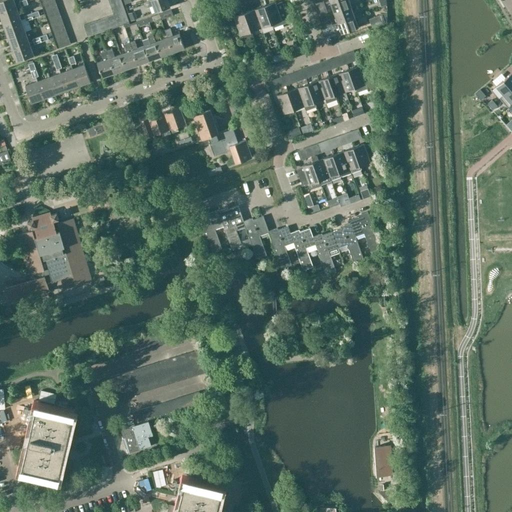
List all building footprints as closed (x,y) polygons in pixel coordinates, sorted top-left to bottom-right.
[(0,0),(0,13),(17,8),(14,0),(0,0)] [(57,4),(55,0),(49,0),(43,2),(45,8),(57,4)] [(170,6),(167,0),(151,0),(145,3),(146,8),(153,6),(155,12),(170,6)] [(348,0),(335,0),(330,2),(334,12),(351,6),(348,0)] [(229,2),(222,4),(225,13),(232,11),(229,2)] [(266,6),(272,23),(273,28),(290,22),(283,2),(277,4),(276,2),(266,6)] [(124,9),(122,3),(110,7),(113,13),(124,9)] [(59,10),(57,4),(45,8),(47,14),(59,10)] [(266,6),(255,9),(262,27),(272,23),(266,6)] [(351,6),(334,12),(337,23),(354,17),(351,6)] [(17,8),(0,13),(0,15),(3,26),(21,19),(17,8)] [(113,14),(115,19),(127,15),(124,9),(113,13),(113,14)] [(251,30),(262,27),(255,9),(245,13),(251,30)] [(61,15),(59,10),(47,14),(49,20),(61,15)] [(171,10),(159,14),(160,19),(172,15),(171,10)] [(254,36),(251,30),(245,13),(235,17),(243,40),(254,36)] [(113,14),(107,16),(111,28),(117,25),(115,19),(113,14)] [(159,14),(148,18),(149,23),(160,19),(159,14)] [(369,19),(371,26),(384,21),(382,14),(369,19)] [(63,21),(61,15),(49,20),(51,25),(63,21)] [(127,15),(115,19),(117,25),(129,21),(127,15)] [(105,30),(111,28),(107,16),(101,18),(105,30)] [(337,23),(331,25),(332,25),(333,29),(339,27),(341,33),(358,27),(354,17),(337,23)] [(101,18),(95,20),(99,32),(105,30),(101,18)] [(137,27),(149,23),(148,18),(136,22),(137,27)] [(3,26),(8,37),(26,31),(21,19),(3,26)] [(95,20),(90,23),(94,34),(99,32),(95,20)] [(65,27),(63,21),(51,25),(53,31),(65,27)] [(88,36),(94,34),(90,23),(84,25),(88,36)] [(67,33),(65,27),(53,31),(55,37),(67,33)] [(165,29),(167,37),(173,52),(185,48),(180,33),(173,35),(170,27),(165,29)] [(26,31),(8,37),(12,49),(30,43),(26,31)] [(158,32),(153,33),(161,56),(173,52),(167,37),(161,39),(158,32)] [(69,38),(67,33),(55,37),(57,42),(69,38)] [(149,60),(161,56),(153,33),(147,35),(150,43),(144,45),(149,60)] [(71,44),(69,38),(57,42),(59,48),(71,44)] [(135,40),(130,42),(138,64),(149,60),(144,45),(138,48),(135,40)] [(126,69),(138,64),(130,42),(124,44),(127,51),(121,54),(126,69)] [(34,55),(30,43),(12,49),(16,61),(34,55)] [(112,48),(106,50),(114,73),(126,69),(121,54),(114,56),(112,48)] [(102,77),(114,73),(106,50),(101,52),(103,60),(97,62),(102,77)] [(84,64),(72,68),(78,86),(90,82),(84,64)] [(359,66),(348,70),(354,87),(356,93),(367,89),(359,66)] [(72,68),(60,73),(67,90),(78,86),(72,68)] [(344,91),(354,87),(348,70),(338,74),(344,91)] [(511,71),(495,86),(496,87),(496,86),(503,94),(500,98),(511,87),(511,72),(511,71)] [(60,73),(49,77),(55,95),(67,90),(60,73)] [(334,94),(344,91),(338,74),(328,77),(334,94)] [(49,77),(37,81),(43,99),(55,95),(49,77)] [(336,100),(334,94),(328,77),(318,81),(324,98),(326,103),(336,100)] [(31,103),(43,99),(37,81),(25,85),(31,103)] [(318,81),(308,84),(314,101),(324,98),(318,81)] [(298,88),(304,105),(306,111),(316,107),(314,101),(308,84),(298,88)] [(511,87),(500,98),(507,107),(511,102),(511,87)] [(298,88),(288,92),(294,109),(304,105),(298,88)] [(284,112),(294,109),(288,92),(278,95),(284,112)] [(180,106),(166,110),(172,127),(186,123),(180,106)] [(192,115),(196,124),(213,118),(210,109),(192,115)] [(166,110),(153,115),(159,132),(172,127),(166,110)] [(146,137),(159,132),(153,115),(140,120),(146,137)] [(342,116),(332,119),(334,124),(344,121),(342,116)] [(218,132),(213,118),(196,124),(201,139),(207,137),(207,136),(218,132)] [(207,137),(210,146),(236,137),(232,127),(218,132),(207,136),(207,137)] [(293,129),(286,131),(288,139),(295,136),(293,129)] [(228,145),(237,141),(236,137),(210,146),(214,155),(230,150),(228,145)] [(228,145),(230,150),(231,154),(248,147),(245,138),(237,141),(228,145)] [(364,144),(353,148),(359,165),(370,161),(364,144)] [(248,147),(231,154),(235,163),(252,156),(248,147)] [(353,148),(343,152),(349,168),(351,173),(361,169),(359,165),(353,148)] [(343,152),(333,155),(339,172),(340,177),(351,173),(349,168),(343,152)] [(333,155),(323,159),(329,176),(330,180),(340,177),(339,172),(333,155)] [(315,156),(310,157),(312,163),(318,179),(320,185),(330,181),(330,180),(329,176),(323,159),(318,161),(316,156),(315,156)] [(302,167),(295,169),(301,186),(308,183),(310,189),(320,185),(318,179),(312,163),(302,166),(302,167)] [(91,179),(51,192),(55,205),(95,193),(91,179)] [(367,189),(360,191),(363,199),(370,196),(367,189)] [(336,197),(326,201),(329,208),(339,204),(336,197)] [(225,208),(219,210),(224,226),(231,245),(232,248),(242,244),(236,230),(245,227),(243,222),(243,221),(244,220),(241,213),(238,205),(228,209),(225,210),(225,208)] [(205,212),(198,214),(212,251),(222,248),(215,229),(224,226),(219,210),(218,209),(206,214),(205,212)] [(4,282),(10,303),(49,291),(47,282),(52,281),(52,282),(61,280),(64,289),(73,286),(72,284),(76,283),(76,285),(92,280),(89,272),(88,272),(83,258),(85,257),(83,250),(83,249),(82,249),(80,241),(79,242),(74,227),(76,226),(73,219),(74,219),(73,218),(58,223),(57,219),(59,219),(57,212),(51,214),(50,211),(32,216),(33,219),(27,221),(29,228),(31,227),(32,230),(17,235),(17,236),(20,243),(21,243),(26,258),(24,258),(29,275),(32,274),(33,275),(13,281),(12,279),(4,282)] [(350,220),(349,220),(350,223),(355,237),(364,233),(371,252),(381,248),(368,211),(361,213),(362,215),(350,220)] [(244,220),(243,221),(243,222),(245,227),(250,241),(256,258),(267,254),(260,235),(268,232),(268,231),(269,231),(263,216),(251,220),(250,218),(244,220)] [(339,229),(332,231),(338,248),(339,252),(349,249),(352,259),(354,264),(364,260),(364,259),(362,255),(355,237),(350,223),(344,225),(345,227),(339,229)] [(269,231),(268,231),(268,232),(275,251),(281,269),(291,265),(286,251),(295,247),(290,233),(291,232),(288,226),(280,229),(276,230),(275,228),(269,231)] [(291,232),(290,233),(295,247),(303,270),(313,267),(308,252),(317,249),(315,244),(312,236),(313,236),(310,228),(301,231),(298,232),(297,230),(296,231),(291,232)] [(313,236),(312,236),(315,244),(317,249),(317,250),(322,264),(326,274),(335,270),(330,256),(339,253),(339,252),(338,248),(332,231),(320,236),(319,234),(313,236)] [(168,329),(171,340),(179,338),(175,327),(168,329)] [(168,329),(162,331),(166,343),(171,341),(171,340),(168,329)] [(157,332),(160,344),(166,343),(162,331),(157,333),(157,332)] [(157,332),(151,334),(155,345),(160,344),(160,345),(160,344),(157,332)] [(151,334),(146,335),(149,347),(155,345),(151,334)] [(146,335),(140,337),(144,349),(149,347),(146,335)] [(139,350),(144,349),(140,337),(135,339),(138,351),(139,351),(139,350)] [(135,339),(129,341),(133,353),(138,351),(135,339)] [(129,341),(124,343),(127,355),(133,353),(129,341)] [(124,343),(118,345),(122,356),(127,355),(124,343)] [(116,358),(122,356),(118,345),(113,346),(116,358)] [(198,350),(193,351),(196,363),(202,361),(198,350)] [(193,351),(187,353),(191,364),(196,363),(193,351)] [(185,366),(191,364),(187,353),(182,355),(185,366)] [(180,368),(185,366),(182,355),(176,356),(180,368)] [(176,356),(171,358),(174,370),(180,368),(176,356)] [(171,358),(165,360),(168,371),(174,370),(171,358)] [(159,361),(163,373),(168,371),(165,360),(159,361)] [(154,363),(157,375),(163,373),(159,361),(154,363)] [(205,373),(202,361),(196,363),(200,374),(205,373)] [(148,365),(152,376),(157,375),(154,363),(148,365)] [(200,374),(196,363),(191,364),(194,376),(200,374)] [(194,376),(191,364),(185,366),(189,378),(194,376)] [(143,367),(146,378),(152,376),(148,365),(143,367)] [(189,378),(185,366),(180,368),(183,379),(189,378)] [(143,367),(137,368),(141,380),(146,378),(143,367)] [(137,368),(131,370),(135,381),(141,380),(137,368)] [(183,379),(180,368),(174,370),(178,381),(183,379)] [(131,370),(126,372),(129,383),(135,381),(131,370)] [(178,381),(174,370),(168,371),(172,383),(178,381)] [(168,371),(163,373),(166,384),(172,383),(168,371)] [(126,372),(120,373),(124,385),(129,383),(126,372)] [(120,373),(115,375),(118,387),(124,385),(120,373)] [(163,373),(157,375),(161,386),(166,384),(163,373)] [(113,388),(118,387),(115,375),(109,377),(113,388)] [(155,388),(161,386),(157,375),(152,376),(155,388)] [(150,390),(155,388),(152,376),(146,378),(150,390)] [(144,391),(150,390),(146,378),(141,380),(144,391)] [(144,391),(141,380),(135,381),(138,393),(144,391)] [(138,393),(135,381),(129,383),(133,395),(138,393)] [(133,395),(129,383),(124,385),(127,396),(133,395)] [(122,398),(127,396),(124,385),(118,387),(122,398)] [(116,400),(122,398),(118,387),(113,388),(116,400)] [(199,391),(193,392),(197,404),(202,402),(199,391)] [(193,392),(187,394),(191,406),(197,404),(193,392)] [(187,394),(182,396),(185,408),(191,406),(187,394)] [(40,395),(38,405),(52,408),(53,408),(54,404),(55,398),(40,395)] [(180,409),(185,408),(182,396),(176,398),(180,409)] [(175,399),(171,400),(175,412),(180,410),(179,409),(180,409),(176,398),(175,398),(175,399)] [(171,400),(165,402),(169,413),(175,412),(171,400)] [(165,402),(160,403),(163,415),(169,413),(165,402)] [(158,417),(163,415),(160,403),(155,405),(154,404),(158,417)] [(154,404),(148,406),(152,418),(157,416),(157,417),(158,417),(154,404)] [(65,448),(67,441),(70,427),(73,414),(55,410),(37,406),(34,419),(31,433),(29,440),(26,453),(23,467),(41,471),(59,475),(62,462),(65,448)] [(146,419),(148,419),(152,418),(148,406),(143,408),(146,419)] [(141,421),(146,419),(143,408),(137,410),(141,421)] [(135,423),(141,421),(137,410),(132,411),(134,420),(135,423)] [(153,435),(148,419),(146,419),(141,421),(135,423),(134,420),(119,424),(128,452),(151,445),(148,436),(153,435)] [(389,445),(375,446),(377,475),(379,475),(391,474),(389,445)] [(186,479),(182,492),(179,506),(177,511),(215,511),(218,501),(221,488),(204,483),(186,479)]
